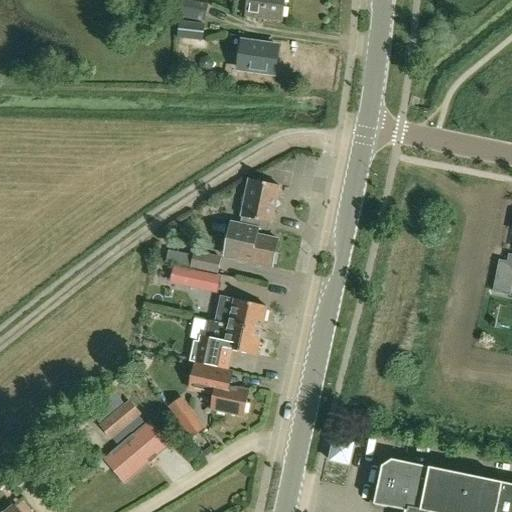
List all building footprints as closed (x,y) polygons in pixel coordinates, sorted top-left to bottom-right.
[(182,0),(179,17),(205,23),(209,5),(186,0),(182,0)] [(282,23),(285,0),(249,0),(247,18),(282,23)] [(205,45),(206,25),(178,22),(176,40),(205,45)] [(275,75),(280,48),(244,42),(240,70),(275,75)] [(215,66),(213,61),(208,59),(203,61),(201,66),(203,70),(208,72),(213,70),(215,66)] [(241,226),(246,227),(259,229),(269,232),(270,224),(272,224),(276,208),(280,206),(280,205),(277,202),(280,187),(250,180),(247,194),(243,196),(241,204),(244,208),(242,218),(243,218),(241,226)] [(273,264),(276,265),(278,254),(275,254),(278,240),(258,236),(259,229),(246,227),(241,226),(233,224),(230,238),(243,240),(239,261),(272,268),(273,264)] [(217,274),(221,259),(196,252),(193,266),(192,267),(217,274)] [(195,296),(210,300),(215,278),(188,272),(185,287),(196,289),(195,296)] [(220,297),(215,322),(262,334),(268,307),(235,300),(226,298),(220,297)] [(258,357),(262,334),(215,322),(212,321),(208,339),(204,338),(197,364),(234,372),(238,353),(258,357)] [(181,374),(190,376),(192,365),(190,364),(183,363),(181,374)] [(212,407),(245,415),(251,390),(219,382),(222,372),(197,366),(191,390),(215,396),(212,407)] [(130,400),(99,426),(112,442),(119,451),(148,426),(143,418),(144,417),(130,400)] [(205,430),(190,408),(176,418),(191,439),(205,430)] [(352,440),(335,437),(330,460),(348,464),(352,440)] [(424,493),(494,500),(498,463),(427,456),(424,493)] [(378,489),(376,504),(404,508),(406,493),(378,489)]
